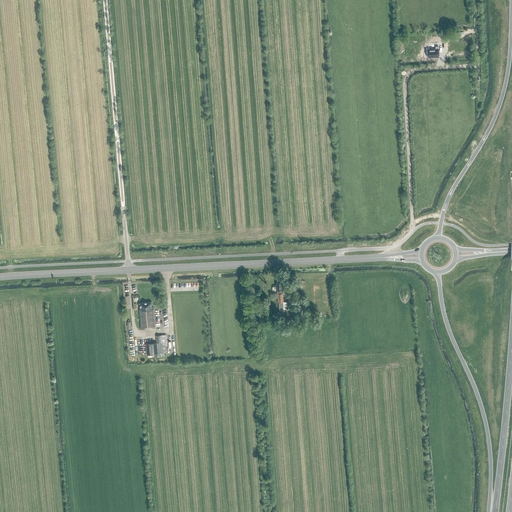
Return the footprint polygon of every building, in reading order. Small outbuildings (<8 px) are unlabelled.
[(436,49),(427,49),(428,57),(439,56),(438,46),(435,46),(436,49)] [(276,283),(276,290),(278,290),(280,320),(292,320),(293,315),(297,315),(297,311),(293,311),(292,301),(287,301),(288,302),(283,302),(282,283),(276,283)] [(140,310),(141,330),(156,328),(154,307),(152,307),(152,302),(140,303),(141,310),(140,310)] [(322,320),(330,320),(330,307),(322,307),(322,310),(313,310),(313,315),(322,315),(322,320)] [(166,353),(164,335),(156,336),(157,342),(146,344),(147,355),(162,354),(162,353),(166,353)]
